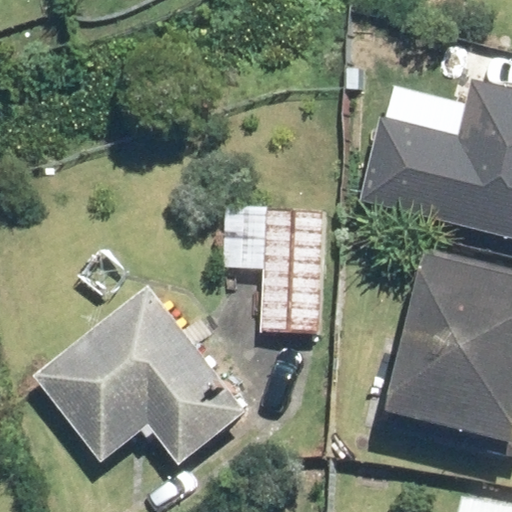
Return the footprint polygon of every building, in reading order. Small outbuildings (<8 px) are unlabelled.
[(397,110),(372,200),(511,237),(511,96),(476,88),(466,129),(397,110)] [(267,332),(320,336),(330,215),(277,211),(267,332)] [(406,428),(511,451),(511,284),(441,269),(406,428)] [(156,289),(90,342),(86,337),(39,373),(109,464),(135,444),(169,484),(257,413),(156,289)] [(473,511),(511,511),(511,506),(476,500),(473,511)]
